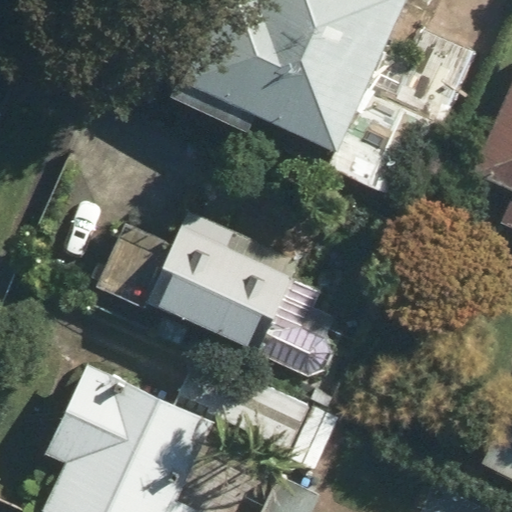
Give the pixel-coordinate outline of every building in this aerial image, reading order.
[(205,0),(163,90),(244,129),(255,107),(338,147),(328,168),(408,206),(465,87),(384,48),(407,0),(205,0)] [(511,80),(471,169),(511,187),(511,197),(501,222),(511,226),(511,80)] [(302,249),(195,203),(182,233),(131,211),(99,287),(320,381),(341,333),(314,322),(330,284),(293,269),(302,249)] [(339,411),(198,349),(178,393),(319,456),(339,411)] [(214,417),(92,358),(49,445),(68,454),(44,503),(62,511),(213,511),(176,494),(214,417)] [(511,411),(509,411),(484,467),(511,479),(511,411)] [(281,468),(261,511),(312,511),(324,487),(281,468)]
